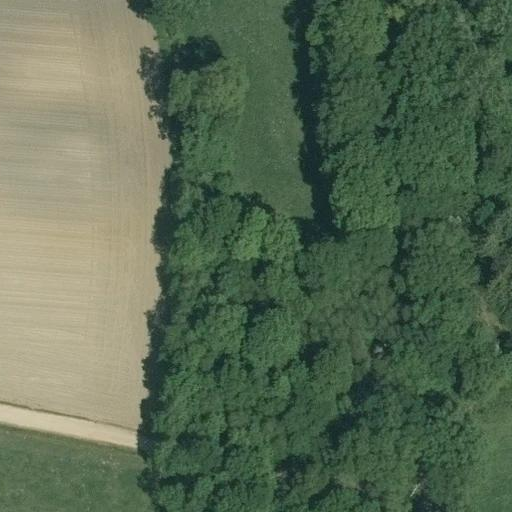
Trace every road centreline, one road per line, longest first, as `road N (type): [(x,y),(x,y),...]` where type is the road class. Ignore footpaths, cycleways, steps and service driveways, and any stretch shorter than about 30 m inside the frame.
road 1 (track): [(0,420),(357,489),(399,511)]
road 2 (track): [(511,372),(357,489)]
